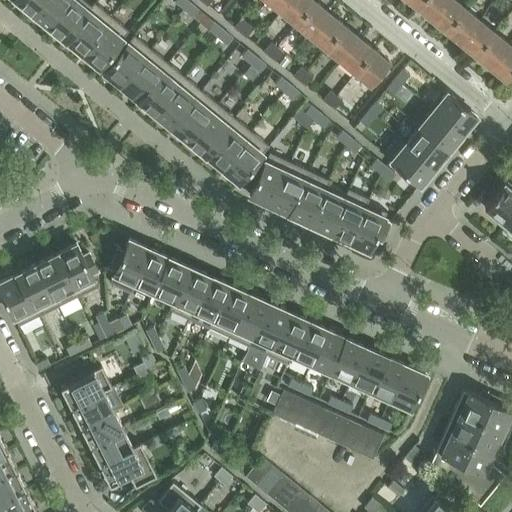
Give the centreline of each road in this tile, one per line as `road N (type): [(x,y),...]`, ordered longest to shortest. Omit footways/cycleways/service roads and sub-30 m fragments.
road 1 (residential): [(83,180),(112,181),(381,304)]
road 2 (residential): [(507,122),(356,0)]
road 3 (residential): [(84,511),(0,352)]
road 4 (residential): [(381,304),(497,356)]
